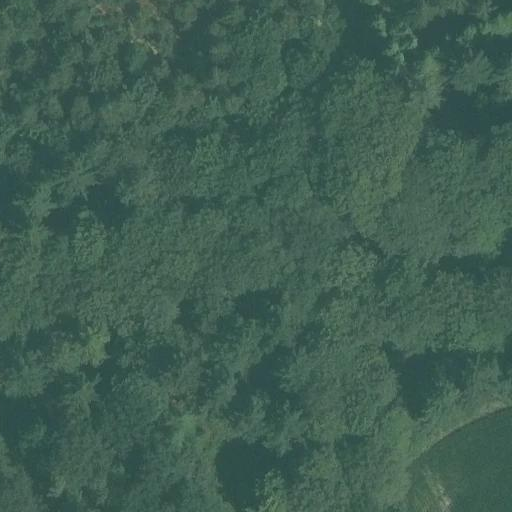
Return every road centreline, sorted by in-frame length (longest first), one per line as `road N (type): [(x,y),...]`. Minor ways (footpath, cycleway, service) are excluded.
road 1 (unclassified): [(0,287),(358,223)]
road 2 (unclassified): [(317,511),(358,223)]
road 3 (track): [(358,223),(356,126),(328,0)]
road 4 (unclassified): [(358,223),(511,185)]
